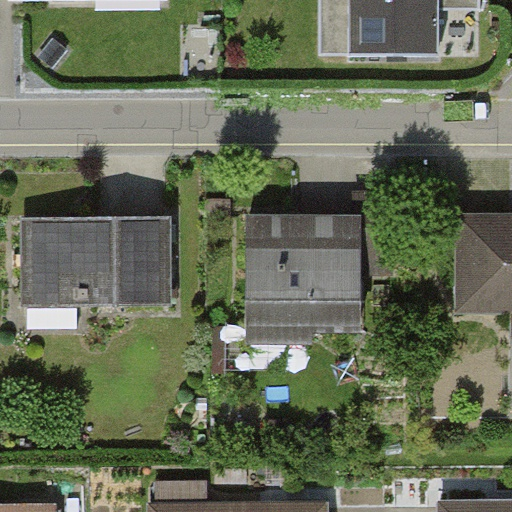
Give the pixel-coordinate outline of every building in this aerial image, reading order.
[(13,0),(13,17),(168,16),(168,0),(13,0)] [(352,71),(444,71),(444,14),(484,14),(483,0),(322,0),(323,60),(352,59),(352,71)] [(359,325),(360,220),(250,219),(250,325),(359,325)] [(171,306),(170,222),(29,223),(30,307),(171,306)] [(511,224),(471,225),(472,319),(511,318),(511,224)]
